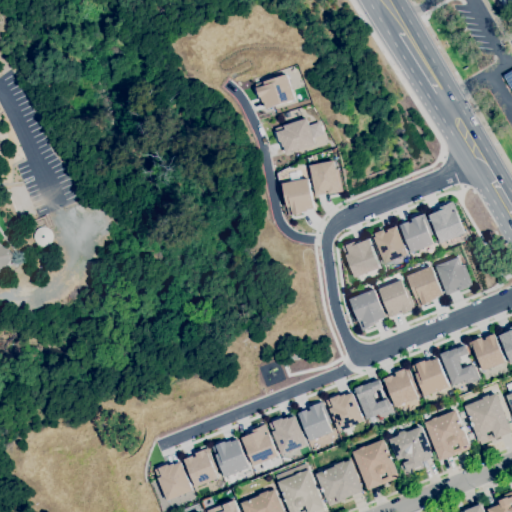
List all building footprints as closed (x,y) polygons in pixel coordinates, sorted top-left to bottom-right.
[(511,90),(503,75),(511,69),(511,90)] [(262,108),(293,101),(288,76),(256,83),(262,108)] [(318,121),(308,125),(306,118),(275,127),(282,153),(314,144),(313,139),(322,136),(318,121)] [(341,191),(335,160),(309,165),(314,196),(341,191)] [(287,215),(314,210),(307,178),(281,183),(287,215)] [(427,213),(438,243),(464,233),(452,203),(427,213)] [(409,253),(433,244),(422,215),(398,224),(409,253)] [(372,233),(381,263),(405,256),(396,226),(372,233)] [(379,268),(366,238),(341,248),(353,278),(379,268)] [(0,274),(0,244),(14,254),(0,274)] [(470,286),(459,256),(434,265),(445,295),(470,286)] [(405,275),(417,306),(442,296),(430,266),(405,275)] [(412,309),(401,279),(377,288),(388,318),(412,309)] [(358,328),(384,321),(375,289),(349,297),(358,328)] [(511,362),(511,326),(497,332),(509,363),(511,362)] [(481,371),(504,362),(493,333),(470,342),(481,371)] [(440,353),(449,385),(476,378),(466,345),(440,353)] [(422,396),(448,387),(436,356),(411,366),(422,396)] [(418,397),(406,368),(382,378),(394,406),(418,397)] [(386,397),(384,398),(377,379),(353,388),(366,421),(391,411),(386,397)] [(336,431),(361,422),(352,391),(326,399),(336,431)] [(511,432),(481,444),(480,441),(478,442),(464,406),(483,398),(482,397),(488,394),(489,396),(496,393),(511,432)] [(308,441),(333,431),(322,403),(297,412),(308,441)] [(440,460),(424,422),(432,419),(431,419),(437,417),(456,410),(469,444),(470,448),(440,460)] [(278,454),(305,446),(294,414),(268,422),(278,454)] [(240,436),(252,466),(277,456),(265,426),(240,436)] [(405,478),(400,465),(403,464),(403,463),(409,460),(408,459),(407,459),(406,459),(405,458),(404,457),(398,460),(389,439),(398,435),(399,432),(404,430),(407,432),(421,426),(433,456),(430,457),(430,459),(423,462),(422,460),(421,461),(423,468),(414,472),(415,474),(405,478)] [(223,477),(248,468),(237,437),(212,447),(223,477)] [(368,489),(352,451),(359,449),(359,448),(365,446),(384,439),(398,473),(397,473),(398,477),(368,489)] [(193,487),(218,478),(209,449),(183,457),(193,487)] [(329,506),(316,474),(335,466),(334,465),(344,460),(345,462),(351,459),(363,490),(345,498),(346,499),(329,506)] [(165,500),(191,491),(180,460),(158,468),(161,476),(157,477),(165,500)] [(312,511),(289,511),(278,482),(296,474),(302,471),(302,472),(309,469),(324,507),(312,511)] [(244,511),(241,503),(260,495),(260,494),(269,490),(269,492),(275,489),(284,511),(244,511)] [(511,511),(488,511),(487,509),(500,504),(499,501),(499,500),(498,497),(511,491),(511,503),(510,504),(511,507),(511,511)] [(206,510),(206,511),(238,511),(233,499),(206,510)]
